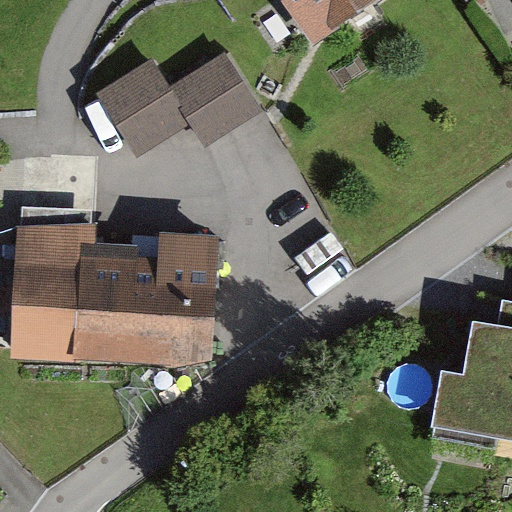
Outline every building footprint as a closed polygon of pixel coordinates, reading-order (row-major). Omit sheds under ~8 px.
[(302,28),(283,0),(222,0),(260,56),(302,28)] [(283,0),(302,28),(314,46),(384,0),(283,0)] [(192,130),(205,151),(263,115),(229,60),(172,95),(154,66),(102,97),(141,161),(192,130)] [(105,371),(112,236),(18,231),(11,366),(105,371)] [(112,236),(105,371),(176,375),(214,367),(221,241),(112,236)] [(511,308),(504,307),(499,337),(511,339),(511,308)] [(511,450),(511,339),(499,337),(476,334),(468,383),(440,378),(430,437),(511,450)]
